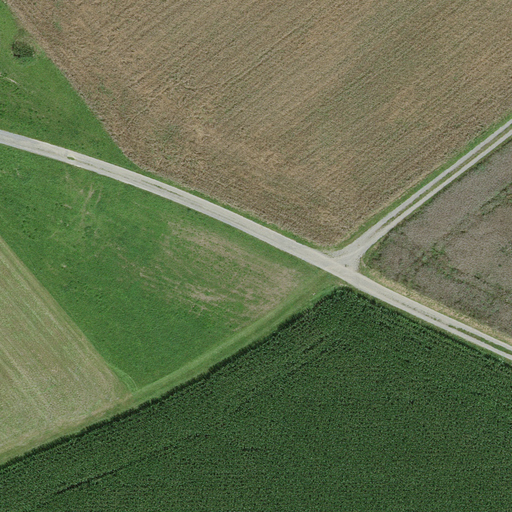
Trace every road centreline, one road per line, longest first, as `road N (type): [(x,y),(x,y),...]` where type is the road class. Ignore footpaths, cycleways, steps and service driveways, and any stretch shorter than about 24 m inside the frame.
road 1 (track): [(511,350),(368,284),(344,264),(106,166),(0,133)]
road 2 (track): [(344,264),(511,136)]
